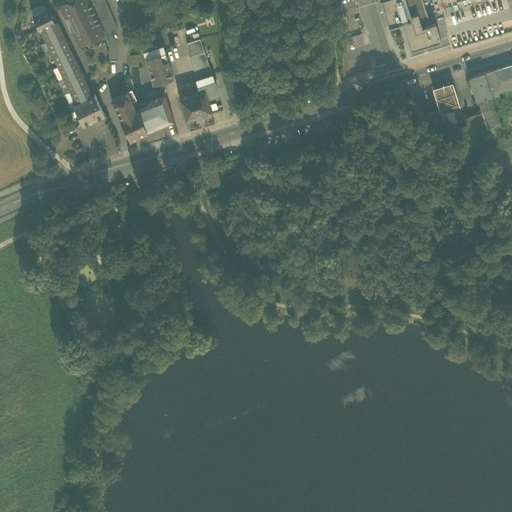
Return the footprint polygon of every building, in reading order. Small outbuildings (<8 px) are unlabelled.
[(71,32),(78,45),(103,33),(104,33),(91,4),(92,4),(89,0),(66,0),(58,4),(65,18),(72,14),(78,28),(71,32)] [(104,34),(110,31),(117,28),(104,0),(99,0),(92,4),(91,4),(104,33),(104,34)] [(405,0),(380,0),(388,26),(401,22),(408,44),(430,37),(432,42),(441,40),(435,22),(430,23),(414,28),(405,0)] [(422,0),(405,0),(414,28),(430,23),(422,0)] [(427,0),(431,13),(443,9),(440,0),(427,0)] [(40,29),(75,102),(92,94),(56,21),(54,22),(48,9),(32,16),(39,30),(40,29)] [(109,45),(109,60),(116,60),(116,44),(110,31),(104,34),(104,33),(103,33),(109,45)] [(430,37),(408,44),(410,49),(432,42),(430,37)] [(187,42),(190,55),(204,50),(200,38),(187,42)] [(163,46),(157,47),(162,62),(168,60),(163,46)] [(148,66),(162,62),(157,47),(144,51),(148,66)] [(189,55),(197,79),(211,74),(204,50),(190,55),(189,55)] [(173,77),(168,60),(162,62),(148,66),(153,83),(173,77)] [(499,123),(492,95),(511,89),(511,61),(465,74),(472,102),(477,100),(484,127),(499,123)] [(197,79),(200,90),(205,89),(207,97),(218,93),(212,74),(211,74),(197,79)] [(437,109),(456,102),(448,80),(428,87),(437,109)] [(179,87),(181,93),(191,90),(189,83),(179,87)] [(146,94),(147,100),(164,94),(162,87),(146,94)] [(111,100),(119,117),(135,108),(134,105),(132,101),(136,99),(132,89),(127,91),(111,100)] [(211,110),(207,97),(205,89),(200,90),(179,97),(186,118),(211,110)] [(94,93),(92,94),(75,102),(73,103),(82,124),(104,113),(94,93)] [(164,94),(147,100),(149,105),(151,110),(149,111),(149,112),(153,129),(155,127),(174,120),(164,94)] [(137,107),(138,110),(149,105),(147,100),(134,105),(135,108),(137,107)] [(137,107),(135,108),(119,117),(130,139),(146,132),(140,115),(138,110),(137,107)] [(153,129),(149,112),(140,115),(146,132),(147,131),(149,130),(153,129)] [(209,173),(213,185),(220,183),(216,170),(209,173)] [(99,230),(85,241),(97,257),(112,246),(99,230)]
